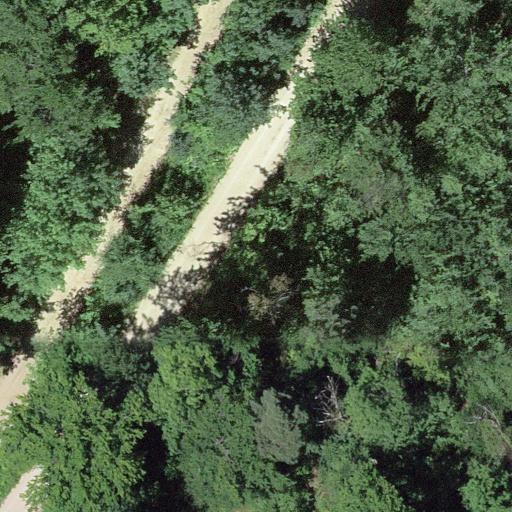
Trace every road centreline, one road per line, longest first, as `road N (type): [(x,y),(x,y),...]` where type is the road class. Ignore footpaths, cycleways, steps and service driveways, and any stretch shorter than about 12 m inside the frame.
road 1 (track): [(350,0),(215,214),(0,496)]
road 2 (track): [(0,404),(183,63),(206,0)]
